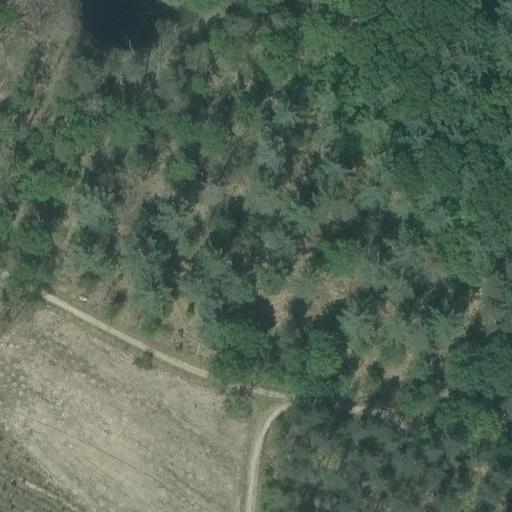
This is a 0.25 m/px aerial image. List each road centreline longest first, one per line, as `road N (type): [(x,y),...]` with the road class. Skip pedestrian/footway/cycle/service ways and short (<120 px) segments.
road 1 (track): [(0,277),(235,392),(266,398)]
road 2 (track): [(511,450),(391,418),(266,398)]
